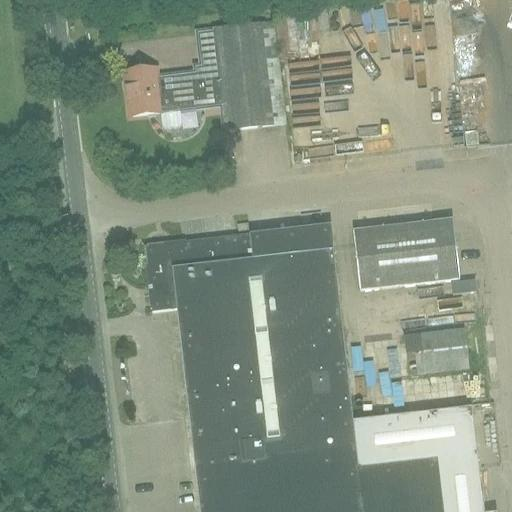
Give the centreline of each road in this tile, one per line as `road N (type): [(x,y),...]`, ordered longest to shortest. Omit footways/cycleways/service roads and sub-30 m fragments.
road 1 (unclassified): [(511,358),(494,193),(479,177),(78,219)]
road 2 (unclassified): [(112,511),(78,219)]
road 3 (unclassified): [(78,219),(52,0)]
